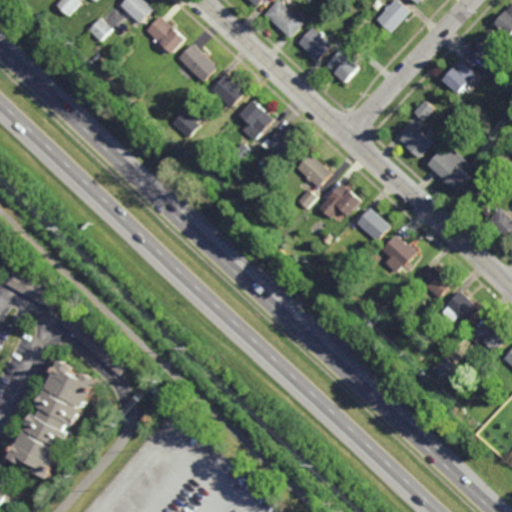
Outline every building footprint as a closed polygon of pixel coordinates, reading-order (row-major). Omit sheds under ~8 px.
[(72,17),(60,6),(65,0),(82,0),(85,2),(72,17)] [(144,25),(124,6),(129,0),(147,0),(158,10),(144,25)] [(293,38),(267,14),(279,0),(281,0),(307,23),(293,38)] [(401,0),(413,11),(393,32),(379,19),(388,9),(387,8),(391,4),(392,5),(397,0),(401,0)] [(511,36),(511,37),(497,23),(511,7),(511,36)] [(176,56),(150,31),(164,16),(190,41),(176,56)] [(104,43),(92,31),(103,19),(116,30),(104,43)] [(319,63),(310,54),(312,52),(301,42),(315,27),(334,46),(319,63)] [(487,64),(472,51),(492,29),(507,43),(487,64)] [(355,47),(351,43),(350,44),(349,43),(354,37),(360,42),(355,47)] [(207,82),(204,80),(203,81),(202,79),(203,78),(182,59),(196,44),(221,67),(207,82)] [(348,83),(328,65),(343,49),(363,67),(348,83)] [(464,100),(444,80),(464,61),(478,75),(465,87),(471,93),(464,100)] [(235,107),(215,88),(229,74),(249,93),(235,107)] [(511,82),(508,87),(500,81),(504,76),(511,82)] [(257,140),(246,129),(252,122),(243,114),(257,99),(269,111),(268,111),(277,119),(257,140)] [(425,121),(415,112),(427,100),(436,109),(425,121)] [(191,139),(175,123),(186,110),(203,125),(191,139)] [(423,156),(403,138),(416,123),(436,141),(423,156)] [(292,162),(283,154),(281,156),(277,152),(279,150),(271,143),(285,128),(306,146),(292,162)] [(173,148),(169,143),(173,139),(177,144),(173,148)] [(245,164),(235,155),(246,142),(256,151),(245,164)] [(469,159),(466,162),(472,168),(469,171),(475,176),(461,191),(431,163),(445,148),(450,153),(456,147),(469,159)] [(321,188),(314,181),(313,182),(309,178),(310,177),(301,168),(314,153),(335,172),(321,188)] [(352,215),(343,207),(334,218),(322,207),(345,182),(365,200),(352,215)] [(309,209),(300,201),(311,189),(320,197),(309,209)] [(380,241),(360,222),(374,207),(394,225),(380,241)] [(511,241),(511,242),(503,234),(504,233),(492,221),(505,208),(511,215),(511,241)] [(491,218),(486,213),(490,209),(495,213),(491,218)] [(330,242),(326,238),(330,233),(335,238),(330,242)] [(412,244),(413,243),(422,251),(407,268),(405,266),(400,272),(389,262),(394,256),(387,249),(400,234),(412,244)] [(442,298),(432,288),(430,289),(428,287),(429,285),(423,280),(437,265),(456,283),(442,298)] [(55,309),(9,283),(16,270),(63,295),(55,309)] [(470,324),(459,314),(453,319),(446,313),(451,307),(450,305),(464,290),(484,309),(470,324)] [(123,375),(63,322),(75,309),(97,328),(96,330),(134,364),(123,375)] [(500,326),(501,325),(511,334),(510,336),(511,337),(509,339),(510,340),(500,352),(495,347),(491,352),(474,338),(491,317),(500,326)] [(447,379),(436,368),(448,355),(460,366),(447,379)] [(89,378),(91,374),(105,381),(98,395),(96,394),(89,407),(81,403),(79,405),(87,409),(84,415),(85,415),(81,425),(75,422),(71,431),(76,434),(71,444),(70,443),(67,448),(57,443),(56,447),(65,451),(59,463),(60,464),(53,479),(38,472),(41,466),(30,461),(28,465),(13,458),(21,443),(23,444),(29,432),(38,436),(39,433),(30,429),(33,423),(37,413),(44,416),(47,409),(41,406),(47,394),(48,395),(51,390),(60,394),(61,392),(53,388),(59,376),(66,360),(80,367),(77,372),(89,378)] [(0,511),(0,476),(1,475),(11,480),(8,485),(16,489),(12,497),(15,498),(9,508),(6,507),(3,511),(0,511)]
